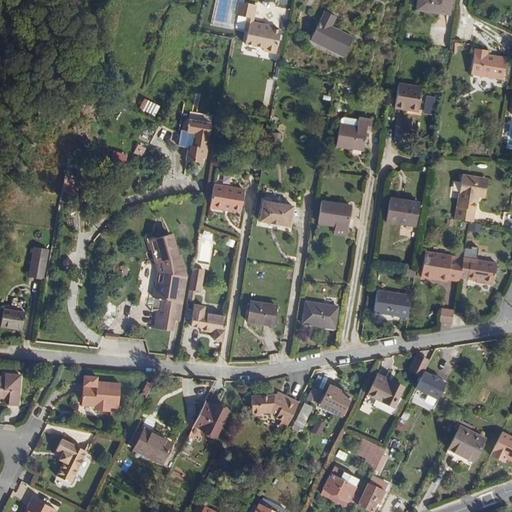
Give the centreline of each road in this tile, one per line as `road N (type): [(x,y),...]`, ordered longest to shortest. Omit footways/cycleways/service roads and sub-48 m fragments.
road 1 (residential): [(511,326),(256,372),(0,351)]
road 2 (unknown): [(110,361),(72,323),(81,265),(127,218),(187,195)]
road 3 (unknown): [(227,372),(255,187)]
